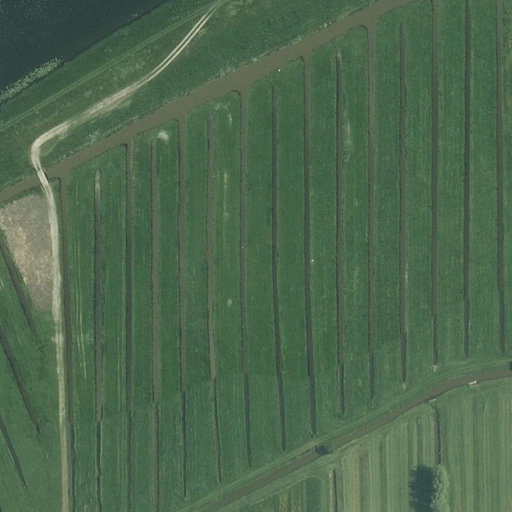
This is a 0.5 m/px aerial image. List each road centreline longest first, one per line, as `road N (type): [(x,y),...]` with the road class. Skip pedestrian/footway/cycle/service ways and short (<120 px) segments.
road 1 (track): [(16,134),(48,194),(65,511)]
road 2 (track): [(182,511),(437,380),(511,362)]
road 3 (track): [(16,134),(259,0)]
